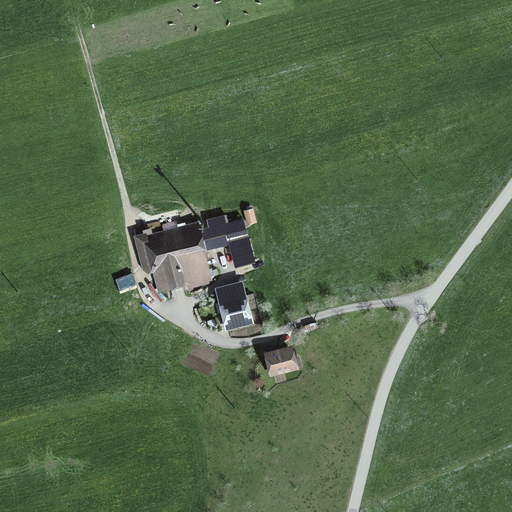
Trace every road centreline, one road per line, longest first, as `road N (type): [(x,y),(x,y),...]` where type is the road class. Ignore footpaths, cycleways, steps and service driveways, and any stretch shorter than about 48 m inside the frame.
road 1 (track): [(76,26),(140,281),(168,312)]
road 2 (residential): [(168,312),(236,343),(342,309),(428,298)]
road 3 (unclassified): [(353,511),(379,401),(428,298)]
road 4 (unclassified): [(428,298),(511,186)]
